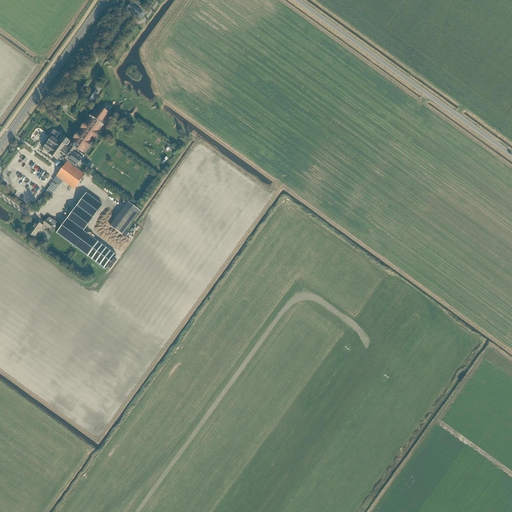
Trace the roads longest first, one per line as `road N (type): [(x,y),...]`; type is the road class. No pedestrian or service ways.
road 1 (tertiary): [(511,155),(296,0)]
road 2 (tertiary): [(0,146),(104,0)]
